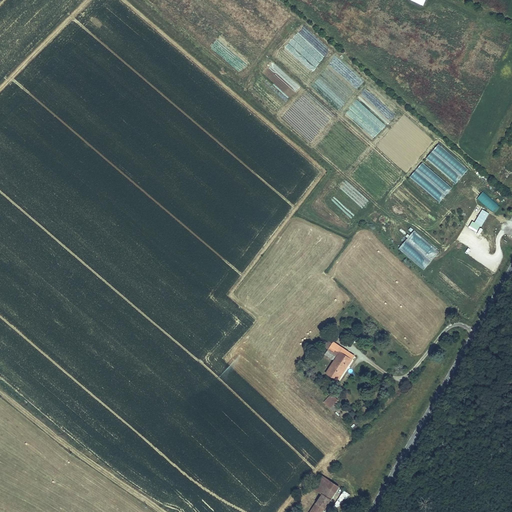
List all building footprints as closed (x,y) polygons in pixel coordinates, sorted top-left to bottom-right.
[(456,184),(468,169),(438,144),(426,159),(456,184)] [(440,203),(452,188),(422,162),(410,177),(440,203)] [(497,174),(505,181),(511,173),(511,170),(505,165),(497,174)] [(476,200),(494,213),(499,206),(482,192),(476,200)] [(469,226),(478,231),(488,213),(482,209),(474,222),(472,221),(469,226)] [(398,250),(424,270),(440,251),(414,230),(398,250)] [(319,367),(326,372),(329,368),(335,372),(346,353),(335,346),(338,341),(328,334),(321,344),(330,350),(319,367)] [(350,349),(338,341),(335,346),(346,353),(350,349)] [(329,368),(326,372),(332,376),(335,372),(329,368)] [(326,402),(332,397),(328,394),(323,399),(326,402)] [(325,488),(321,494),(329,499),(337,487),(329,481),(325,488)] [(317,491),(321,494),(325,488),(321,484),(317,491)] [(334,505),(339,508),(349,493),(344,490),(334,505)] [(321,511),(329,499),(321,494),(310,511),(321,511)]
